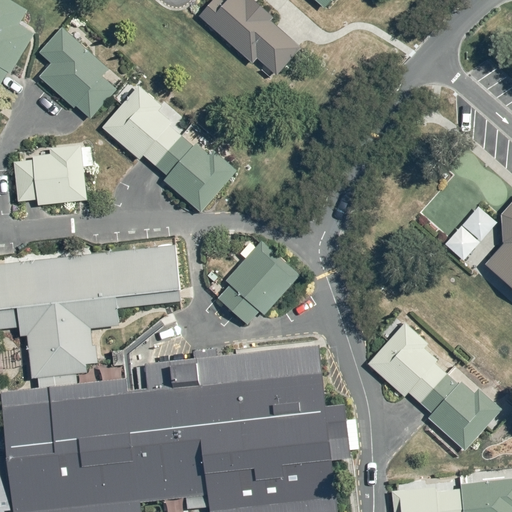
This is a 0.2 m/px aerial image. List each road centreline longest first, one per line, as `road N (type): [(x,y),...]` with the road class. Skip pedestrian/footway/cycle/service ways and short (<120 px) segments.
road 1 (residential): [(0,237),(75,226),(249,222),(319,255)]
road 2 (residential): [(319,255),(329,217),(407,84),(493,0)]
road 3 (residential): [(374,511),(366,401),(319,255)]
